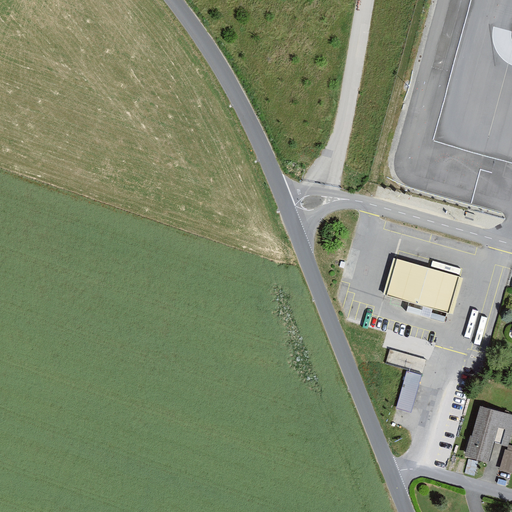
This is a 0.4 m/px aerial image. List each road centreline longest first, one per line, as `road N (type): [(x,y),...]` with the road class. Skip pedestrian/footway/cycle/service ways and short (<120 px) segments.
road 1 (tertiary): [(392,473),(285,210)]
road 2 (unclassified): [(490,240),(413,467)]
road 3 (tertiary): [(285,210),(234,91),(173,0)]
road 4 (unclassified): [(313,197),(333,168),(365,0)]
road 5 (unclassified): [(490,240),(313,197)]
